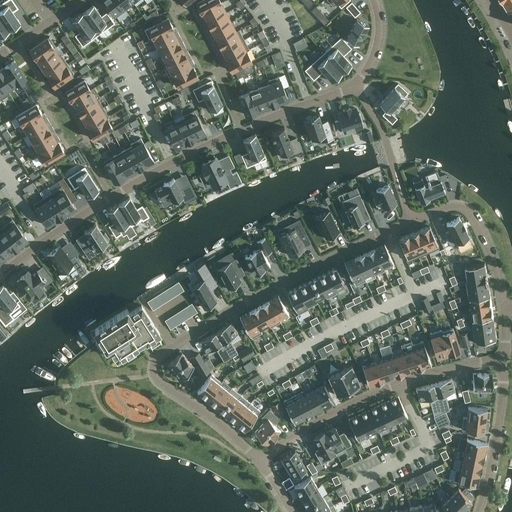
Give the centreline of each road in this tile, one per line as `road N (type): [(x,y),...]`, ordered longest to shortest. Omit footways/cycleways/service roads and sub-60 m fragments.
road 1 (residential): [(259,458),(153,379),(158,357),(315,266),(456,207),(486,238),(504,305)]
road 2 (residential): [(373,0),(376,54),(355,85),(197,150),(0,277)]
road 3 (residential): [(259,458),(382,391),(502,359)]
road 4 (residential): [(502,359),(478,511)]
